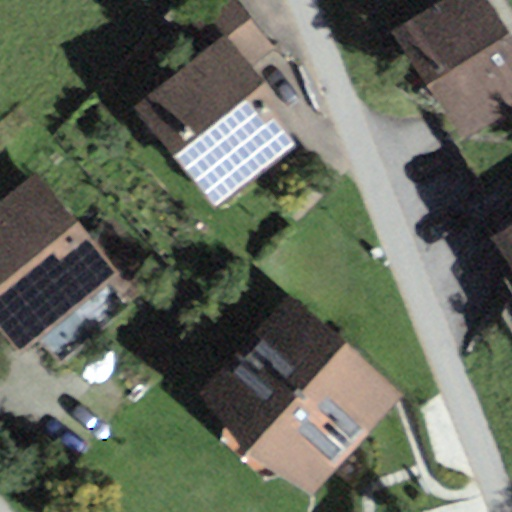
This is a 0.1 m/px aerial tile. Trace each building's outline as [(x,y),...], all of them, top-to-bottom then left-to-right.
[(215,0),(199,14),(222,39),(250,71),(278,46),(237,0),(215,0)] [(511,50),(483,0),(442,0),(395,27),(459,139),(511,109),(511,50)] [(250,71),(222,39),(138,103),(213,205),(292,144),(267,86),(250,71)] [(88,236),(37,170),(0,198),(0,326),(17,348),(37,332),(109,277),(138,254),(110,219),(88,236)] [(511,226),(494,238),(511,265),(511,226)] [(109,277),(37,332),(61,363),(133,307),(109,277)] [(400,395),(289,296),(201,394),(225,415),(222,441),(229,449),(263,480),(287,471),(311,493),(400,395)]
